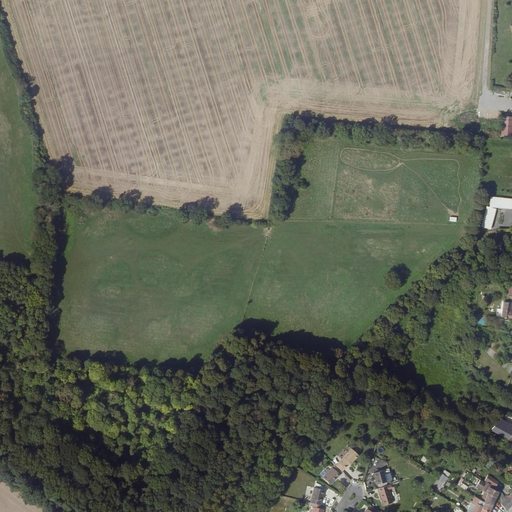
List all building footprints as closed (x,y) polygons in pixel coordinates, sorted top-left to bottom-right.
[(511,135),(511,115),(501,115),(501,135),(511,135)] [(511,209),(511,204),(511,198),(504,198),(503,207),(511,209)] [(496,209),(487,207),(482,225),(491,228),(496,209)] [(511,311),(511,304),(504,302),(502,318),(505,318),(507,319),(511,319),(511,311)] [(511,425),(500,419),(498,422),(511,431),(511,425)] [(511,431),(498,422),(490,429),(507,439),(511,433),(511,431)] [(356,446),(341,459),(347,466),(352,461),(353,462),(362,454),(356,446)] [(341,471),(344,468),(337,460),(324,474),(332,482),(342,471),(341,471)] [(388,469),(374,474),(378,487),(393,482),(388,469)] [(446,478),(442,475),(437,482),(434,486),(438,489),(441,484),(443,484),(446,478)] [(482,479),(484,480),(493,487),(497,482),(486,475),(482,479)] [(487,493),(495,498),(496,495),(497,493),(488,487),(489,485),(484,481),(482,484),(480,489),(484,491),(487,493)] [(322,500),(327,485),(317,482),(312,497),(316,498),(322,500)] [(467,487),(459,482),(457,485),(465,491),(467,487)] [(394,503),(389,486),(381,488),(385,505),(394,503)] [(481,509),(486,511),(489,511),(491,508),(495,498),(487,493),(484,501),(480,500),(479,500),(476,504),(482,507),(481,509)] [(475,505),(476,504),(479,500),(475,497),(471,501),(469,500),(467,502),(469,503),(469,502),(475,505)] [(507,500),(506,499),(504,501),(501,504),(506,511),(511,505),(511,500),(509,497),(507,500)] [(316,498),(311,511),(322,511),(325,504),(322,504),(323,501),(322,500),(316,498)]
